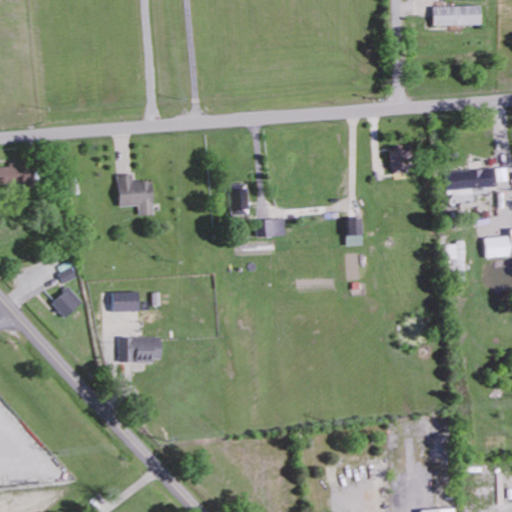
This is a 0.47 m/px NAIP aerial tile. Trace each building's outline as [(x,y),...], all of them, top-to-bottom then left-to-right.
[(481,24),(480,5),(430,7),(431,26),(481,24)] [(389,148),(390,175),(404,174),(403,148),(389,148)] [(0,165),(0,186),(23,186),(23,165),(0,165)] [(443,171),(444,189),(494,188),(494,182),(507,181),(507,168),(443,171)] [(117,207),(137,205),(138,216),(152,214),(149,180),(133,182),(132,175),(115,176),(117,207)] [(246,215),(245,189),(228,190),(229,215),(246,215)] [(360,218),(343,219),(344,246),(361,245),(360,218)] [(261,220),(262,237),(283,236),(282,219),(261,220)] [(506,237),(482,237),(483,258),(511,257),(511,228),(506,229),(506,237)] [(445,242),(444,260),(450,260),(450,273),(456,273),(455,282),(465,283),(466,243),(445,242)] [(64,318),(81,302),(67,287),(50,303),(64,318)] [(109,293),(110,312),(140,311),(139,292),(109,293)] [(161,362),(161,337),(120,337),(120,354),(121,354),(121,362),(161,362)]
